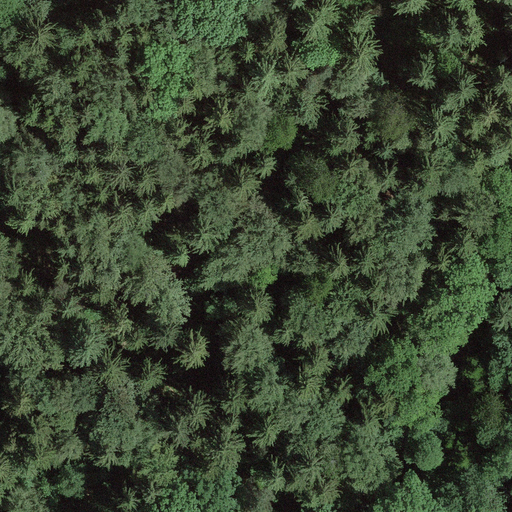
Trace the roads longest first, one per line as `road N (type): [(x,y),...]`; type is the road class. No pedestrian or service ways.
road 1 (track): [(0,347),(48,309),(376,218),(511,151)]
road 2 (track): [(511,236),(398,435),(339,511)]
